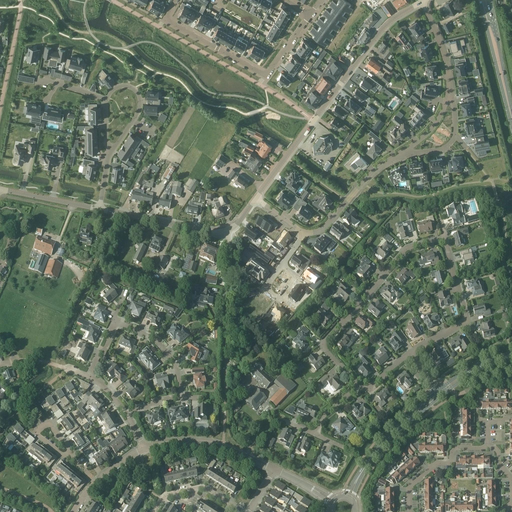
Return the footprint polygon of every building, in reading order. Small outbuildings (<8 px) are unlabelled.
[(152,3),(148,8),(154,12),(159,2),(155,0),(150,0),(150,2),(152,3)] [(268,0),(266,0),(262,7),(267,10),(272,2),(268,0)] [(346,0),(342,5),(351,11),(353,9),(349,6),(351,4),(346,0)] [(395,0),(393,1),(397,9),(410,2),(408,0),(395,0)] [(457,10),(452,0),(449,2),(448,1),(445,3),(446,5),(439,8),(443,15),(447,13),(448,15),(457,10)] [(332,1),(330,3),(339,9),(342,5),(337,1),(336,3),(332,1)] [(159,2),(154,12),(159,15),(162,9),(164,10),(166,6),(159,2)] [(387,2),(381,6),(388,16),(394,12),(387,2)] [(182,10),(178,16),(184,19),(189,10),(184,7),(185,4),(182,3),(179,9),(182,10)] [(330,3),(329,5),(332,8),(331,10),(336,14),(339,9),(330,3)] [(283,8),(280,13),(288,18),(291,13),(286,10),(288,8),(282,4),(281,7),(283,8)] [(342,5),(339,9),(344,13),(346,11),(349,14),(351,11),(342,5)] [(375,11),(379,15),(383,11),(379,7),(375,11)] [(326,9),(324,12),(333,18),(336,14),(331,10),(330,12),(326,9)] [(339,9),(336,14),(345,20),(347,18),(343,15),(344,13),(339,9)] [(189,10),(184,19),(189,22),(193,17),(195,18),(199,12),(196,11),(195,13),(189,10)] [(199,19),(195,24),(201,28),(206,18),(201,15),(202,13),(199,11),(196,17),(199,19)] [(324,12),(322,14),(326,17),(325,19),(330,22),(333,18),(324,12)] [(280,13),(277,18),(286,22),(288,18),(280,13)] [(336,14),(333,18),(338,22),(339,20),(343,23),(345,20),(336,14)] [(372,15),(364,23),(369,28),(377,19),(372,15)] [(206,18),(201,28),(206,31),(210,25),(212,27),(216,21),(213,19),(212,21),(206,18)] [(277,18),(275,22),(282,27),(283,27),(286,22),(277,18)] [(319,18),(318,20),(326,27),(330,22),(325,19),(323,21),(319,18)] [(333,18),(330,22),(338,29),(340,26),(336,24),(338,22),(333,18)] [(318,20),(316,23),(320,26),(318,28),(323,31),(326,27),(318,20)] [(412,25),(409,27),(415,34),(412,36),(416,41),(417,41),(423,37),(421,33),(423,31),(421,28),(421,27),(419,25),(416,22),(415,22),(415,21),(412,24),(412,25)] [(274,22),(271,27),(280,31),(282,27),(275,22),(274,22)] [(330,22),(326,27),(331,30),(333,29),(337,31),(338,29),(330,22)] [(447,32),(451,29),(448,22),(443,25),(447,32)] [(216,30),(213,36),(218,39),(223,31),(218,28),(220,24),(217,23),(214,28),(216,30)] [(271,27),(269,31),(277,36),(280,31),(271,27)] [(313,27),(311,29),(320,36),(323,31),(318,28),(317,30),(313,27)] [(326,27),(323,31),(332,38),(334,35),(330,32),(331,30),(326,27)] [(365,28),(361,34),(367,38),(370,35),(368,33),(369,31),(365,28)] [(311,29),(310,32),(313,34),(312,36),(312,37),(317,40),(320,36),(311,29)] [(223,31),(218,39),(222,42),(227,33),(223,31)] [(269,31),(266,36),(274,41),(277,36),(269,31)] [(323,31),(320,36),(325,39),(326,37),(330,40),(332,38),(323,31)] [(412,46),(408,41),(402,32),(395,37),(401,45),(403,44),(407,49),(412,46)] [(227,33),(222,42),(227,44),(232,36),(227,33)] [(353,37),(349,42),(353,45),(357,40),(361,43),(363,40),(365,42),(367,38),(361,34),(359,36),(357,35),(355,38),(353,37)] [(232,36),(227,44),(232,47),(232,46),(237,39),(232,36)] [(320,36),(317,40),(325,47),(327,44),(324,41),(325,39),(320,36)] [(237,39),(232,46),(237,49),(242,40),(237,38),(237,39)] [(462,38),(447,42),(451,52),(459,50),(458,47),(461,47),(460,44),(463,43),(462,38)] [(242,40),(237,49),(242,52),(247,43),(242,40)] [(303,40),(299,45),(308,52),(312,47),(314,48),(316,45),(310,41),(308,44),(303,40)] [(251,48),(248,54),(254,57),(259,48),(254,45),(254,44),(255,42),(252,41),(249,47),(251,48)] [(389,47),(386,45),(382,42),(377,48),(384,53),(382,56),(386,59),(392,52),(389,46),(389,47)] [(423,42),(416,45),(418,49),(421,48),(422,51),(421,51),(422,56),(423,55),(425,59),(429,58),(433,56),(432,52),(431,47),(430,48),(429,44),(424,45),(423,42)] [(299,45),(296,50),(301,54),(299,57),(304,61),(306,58),(304,57),(308,52),(299,45)] [(45,47),(43,57),(49,59),(48,66),(52,67),(53,61),(55,51),(51,50),(51,48),(45,47)] [(28,48),(26,57),(31,58),(31,60),(36,61),(38,61),(40,49),(33,48),(33,49),(28,48)] [(259,48),(254,57),(259,60),(263,54),(265,56),(269,50),(266,49),(265,51),(259,48)] [(53,61),(52,67),(56,67),(57,61),(63,63),(63,62),(65,51),(59,50),(58,52),(55,51),(53,61)] [(67,58),(65,67),(68,68),(74,70),(74,68),(77,58),(72,56),(71,59),(67,58)] [(292,56),(288,61),(297,67),(301,62),(303,63),(304,61),(299,57),(297,59),(292,56)] [(330,61),(328,65),(339,73),(342,69),(336,64),(338,62),(331,56),(328,60),(330,61)] [(74,68),(74,70),(80,72),(79,73),(83,74),(83,73),(84,72),(86,63),(83,62),(83,60),(82,59),(77,58),(74,68)] [(374,66),(376,68),(377,66),(380,68),(382,65),(376,62),(377,62),(371,58),(368,61),(372,64),(374,66)] [(466,64),(465,58),(459,59),(459,63),(455,64),(456,68),(455,68),(455,69),(456,69),(456,71),(457,76),(465,74),(463,65),(466,64)] [(391,69),(393,68),(391,67),(393,64),(388,60),(384,64),(390,69),(390,68),(391,69)] [(288,61),(285,66),(290,69),(288,72),(293,76),(295,73),(293,72),(297,67),(288,61)] [(372,64),(368,61),(365,65),(371,70),(375,73),(378,69),(376,68),(374,66),(372,64)] [(437,77),(437,76),(435,65),(435,64),(427,66),(429,78),(437,77)] [(328,65),(322,72),(327,76),(329,73),(335,78),(339,73),(328,65)] [(388,73),(390,70),(384,65),(381,68),(388,73)] [(102,69),(97,78),(98,79),(99,81),(103,85),(104,83),(108,88),(114,82),(107,74),(105,73),(102,69)] [(322,72),(317,80),(319,82),(328,88),(331,83),(325,78),(327,76),(322,72)] [(281,73),(277,79),(280,81),(279,82),(282,84),(283,83),(286,85),(290,80),(292,81),(294,79),(288,75),(287,77),(281,73)] [(389,83),(390,81),(391,80),(384,74),(381,77),(388,83),(389,83)] [(379,84),(368,76),(367,77),(366,77),(363,81),(364,82),(362,83),(369,89),(370,86),(374,89),(379,84)] [(461,81),(459,81),(458,81),(461,94),(470,92),(467,80),(468,80),(467,80),(465,80),(464,79),(461,80),(461,81)] [(314,84),(312,87),(316,91),(318,88),(325,93),(328,88),(319,82),(316,86),(314,84)] [(430,100),(431,100),(432,96),(435,97),(436,97),(436,94),(437,94),(437,91),(437,88),(437,89),(426,87),(426,86),(425,86),(424,91),(422,91),(420,98),(421,98),(430,100)] [(310,90),(306,95),(309,96),(317,103),(321,98),(315,93),(316,91),(312,87),(310,90)] [(361,91),(355,87),(351,92),(359,97),(361,94),(365,97),(367,94),(361,90),(361,91)] [(146,93),(145,98),(153,98),(153,102),(160,103),(160,99),(158,98),(158,91),(157,91),(158,90),(154,90),(154,91),(147,90),(147,93),(146,93)] [(303,99),(301,102),(306,105),(308,103),(314,107),(317,103),(309,96),(305,101),(303,99)] [(467,103),(461,104),(462,108),(462,111),(463,111),(463,115),(464,115),(465,116),(470,115),(470,114),(471,114),(470,105),(475,104),(473,96),(466,97),(467,103)] [(410,97),(408,100),(414,105),(417,102),(410,97)] [(348,101),(347,100),(344,104),(345,105),(345,106),(350,110),(350,109),(357,114),(361,107),(350,99),(348,101)] [(364,101),(362,104),(368,109),(371,106),(364,101)] [(145,105),(144,109),(145,110),(145,112),(152,113),(152,114),(155,114),(155,113),(156,114),(157,106),(159,107),(160,103),(153,102),(152,105),(145,105)] [(27,109),(26,113),(32,114),(32,115),(30,122),(40,124),(41,117),(37,117),(39,110),(40,110),(40,106),(28,104),(27,108),(27,109)] [(97,104),(88,104),(88,114),(100,114),(100,108),(97,108),(97,104)] [(346,110),(341,106),(339,108),(335,105),(332,109),(339,114),(341,111),(344,113),(346,110)] [(419,123),(422,119),(423,120),(427,115),(415,105),(413,109),(418,113),(409,123),(415,128),(416,128),(417,127),(418,127),(419,127),(419,126),(419,125),(419,124),(420,123),(419,123)] [(43,112),(42,118),(54,121),(54,118),(59,119),(61,110),(48,107),(47,112),(43,112)] [(100,114),(88,114),(88,124),(97,124),(97,120),(100,120),(100,119),(101,119),(101,114),(100,114)] [(402,121),(395,115),(393,118),(400,124),(402,121)] [(340,123),(334,118),(330,123),(333,126),(332,127),(335,130),(340,123)] [(379,118),(376,123),(381,127),(385,122),(379,118)] [(471,119),(468,119),(469,121),(465,122),(466,126),(466,129),(467,134),(473,133),(474,136),(483,135),(482,128),(476,130),(474,120),(472,120),(471,119)] [(51,137),(54,122),(45,120),(42,135),(51,137)] [(392,133),(388,136),(392,143),(396,140),(397,142),(401,139),(401,138),(404,136),(403,134),(409,127),(404,122),(399,128),(396,130),(395,128),(390,130),(392,133)] [(93,125),(85,126),(85,136),(96,135),(96,129),(93,129),(93,125)] [(381,147),(376,143),(377,141),(379,143),(381,139),(374,133),(371,136),(374,138),(371,141),(373,142),(366,151),(366,152),(373,157),(376,154),(378,151),(381,148),(381,147)] [(130,135),(127,139),(137,146),(142,139),(137,135),(135,138),(130,135)] [(330,138),(328,138),(328,136),(320,137),(313,146),(314,155),(322,153),(323,152),(324,153),(328,152),(332,148),(330,138)] [(483,136),(476,137),(477,145),(475,146),(475,150),(490,147),(488,140),(484,141),(483,136)] [(16,151),(13,163),(22,164),(23,159),(25,160),(25,159),(25,156),(26,156),(26,155),(25,155),(26,151),(28,151),(27,151),(28,146),(34,147),(34,146),(35,146),(35,145),(34,145),(35,140),(30,139),(29,144),(24,143),(23,147),(19,146),(18,151),(16,151)] [(127,139),(124,144),(134,151),(137,146),(127,139)] [(262,140),(260,142),(263,144),(261,147),(268,152),(272,147),(264,142),(262,140)] [(244,143),(243,146),(246,148),(246,149),(252,151),(252,152),(254,148),(244,143)] [(121,148),(121,149),(131,155),(134,151),(124,144),(123,144),(121,148)] [(97,147),(85,147),(85,155),(91,155),(91,152),(97,152),(97,147)] [(257,148),(255,150),(258,152),(265,157),(268,152),(261,147),(259,150),(257,148)] [(42,156),(41,162),(45,163),(44,167),(51,169),(53,160),(55,161),(55,158),(58,158),(58,156),(64,157),(66,149),(59,148),(58,154),(53,153),(53,156),(46,155),(46,157),(42,156)] [(121,149),(117,154),(122,158),(120,159),(126,163),(127,161),(131,155),(121,149)] [(250,157),(249,160),(252,161),(255,163),(259,166),(262,161),(255,156),(256,154),(252,152),(252,151),(250,155),(251,156),(250,157)] [(367,161),(357,152),(346,163),(354,170),(355,169),(357,171),(367,161)] [(220,155),(217,159),(224,164),(226,160),(220,155)] [(461,156),(455,156),(455,158),(452,158),(453,161),(448,162),(450,171),(455,171),(454,169),(461,168),(460,165),(464,165),(463,160),(462,160),(461,156)] [(83,164),(81,172),(82,172),(82,173),(86,174),(85,177),(93,179),(96,166),(94,166),(94,161),(84,158),(83,164)] [(429,160),(430,168),(430,169),(431,169),(431,168),(442,167),(443,167),(443,166),(442,159),(442,158),(441,158),(437,159),(434,159),(430,160),(429,160)] [(247,162),(246,164),(248,166),(256,171),(259,166),(255,163),(252,161),(249,160),(247,162)] [(414,163),(410,163),(410,164),(409,164),(410,169),(411,169),(411,173),(415,173),(415,174),(420,173),(420,171),(424,171),(422,161),(418,162),(418,161),(414,162),(414,163)] [(112,175),(111,180),(120,181),(120,176),(123,177),(124,168),(127,169),(128,165),(122,162),(121,169),(113,168),(112,172),(112,173),(112,175)] [(149,165),(145,173),(148,174),(151,170),(153,166),(149,165)] [(153,166),(151,170),(157,173),(160,169),(153,165),(153,166)] [(394,170),(391,171),(390,171),(391,171),(392,174),(389,176),(391,181),(395,179),(395,180),(395,179),(399,177),(401,181),(407,180),(408,184),(409,183),(407,173),(402,173),(399,167),(396,168),(393,169),(394,170)] [(170,168),(164,179),(168,182),(169,182),(172,177),(175,171),(170,168)] [(232,169),(228,175),(232,178),(237,172),(232,169)] [(299,175),(295,172),(294,173),(292,172),(287,179),(289,180),(288,182),(286,185),(295,192),(299,186),(295,183),(299,177),(298,176),(299,175)] [(141,175),(135,184),(140,187),(145,178),(141,175)] [(238,175),(234,181),(240,186),(240,187),(242,188),(243,188),(244,189),(248,183),(238,175)] [(194,180),(188,189),(193,193),(196,189),(196,188),(199,184),(194,180)] [(168,182),(162,191),(167,194),(171,188),(172,185),(168,182)] [(308,184),(306,183),(300,191),(302,193),(308,184)] [(165,201),(164,208),(169,210),(171,202),(172,195),(180,197),(182,189),(180,189),(172,187),(171,188),(167,194),(169,194),(169,197),(166,196),(165,201)] [(133,193),(131,201),(136,202),(138,195),(139,191),(135,190),(134,194),(133,193)] [(291,202),(294,205),(295,203),(299,198),(296,195),(292,201),(286,196),(287,195),(282,192),(278,196),(280,197),(278,200),(277,200),(278,200),(281,202),(280,203),(283,205),(284,205),(287,207),(291,202)] [(329,197),(324,194),(321,198),(322,199),(319,203),(315,200),(312,203),(319,208),(321,206),(325,209),(332,200),(328,198),(329,197)] [(219,199),(220,202),(221,205),(221,206),(222,206),(228,204),(225,197),(219,199)] [(299,198),(295,203),(300,207),(295,213),(299,216),(298,216),(301,218),(302,218),(305,220),(306,221),(309,217),(308,216),(311,212),(304,207),(307,202),(299,197),(299,198)] [(468,213),(476,212),(475,198),(466,199),(467,202),(461,203),(462,211),(465,210),(464,204),(467,203),(468,213)] [(189,206),(187,213),(193,215),(197,216),(197,213),(198,211),(201,212),(202,205),(194,204),(189,202),(189,206)] [(217,210),(212,211),(215,220),(224,217),(221,208),(220,209),(219,207),(221,206),(221,205),(220,202),(215,203),(217,210)] [(457,207),(457,205),(449,207),(450,209),(446,210),(448,217),(452,216),(453,220),(452,220),(453,226),(462,224),(462,223),(465,223),(463,217),(462,217),(461,214),(462,214),(460,206),(457,207)] [(357,216),(350,211),(348,214),(347,213),(344,217),(345,217),(343,220),(349,225),(351,223),(354,226),(358,221),(355,218),(357,216)] [(432,231),(430,224),(434,223),(433,216),(426,218),(428,222),(417,225),(420,234),(428,232),(432,231)] [(260,218),(255,224),(267,233),(272,227),(275,230),(277,227),(269,220),(267,222),(260,218)] [(401,240),(409,237),(407,233),(413,232),(410,221),(402,224),(403,229),(398,230),(401,240)] [(343,231),(344,232),(347,234),(350,231),(342,224),(339,227),(340,228),(339,230),(335,227),(330,233),(339,241),(344,235),(341,233),(343,231)] [(456,247),(464,245),(461,235),(468,234),(467,229),(457,231),(458,234),(453,236),(456,247)] [(91,244),(92,238),(89,238),(90,233),(82,232),(80,239),(87,241),(87,244),(91,244)] [(247,232),(244,236),(255,245),(258,240),(261,243),(263,240),(256,235),(254,237),(247,232)] [(387,252),(392,247),(389,244),(393,240),(387,235),(383,239),(386,242),(379,251),(377,250),(377,249),(376,249),(375,250),(374,251),(374,252),(374,253),(378,256),(379,256),(383,259),(388,253),(387,252)] [(164,241),(155,236),(151,244),(160,249),(164,241)] [(279,236),(273,245),(279,250),(282,246),(283,247),(289,240),(284,236),(282,239),(279,236)] [(48,238),(43,237),(42,238),(38,237),(34,249),(51,256),(55,243),(48,240),(48,238)] [(317,245),(314,248),(321,254),(326,248),(330,251),(336,243),(329,238),(326,241),(323,238),(320,242),(320,241),(316,245),(317,245)] [(138,262),(145,247),(140,245),(133,259),(138,262)] [(198,259),(206,262),(212,249),(205,246),(198,259)] [(219,252),(212,249),(206,262),(212,265),(214,261),(219,263),(221,259),(219,258),(220,256),(218,255),(219,252)] [(472,253),(471,249),(460,252),(461,259),(462,259),(464,265),(477,262),(474,252),(472,253)] [(267,253),(265,256),(273,262),(275,259),(267,253)] [(428,254),(428,255),(421,257),(422,260),(419,260),(421,265),(432,262),(433,265),(439,264),(437,256),(434,257),(433,253),(428,254)] [(42,274),(48,257),(40,254),(34,271),(42,274)] [(296,255),(293,259),(302,265),(306,260),(302,256),(301,258),(296,255)] [(163,269),(168,260),(160,256),(155,265),(163,269)] [(369,269),(367,267),(371,263),(365,257),(361,262),(363,263),(360,266),(362,268),(357,273),(361,277),(365,280),(373,272),(369,268),(369,269)] [(57,279),(62,264),(49,260),(44,274),(57,279)] [(249,261),(245,267),(249,270),(247,274),(249,275),(248,276),(254,280),(255,279),(259,281),(261,279),(263,281),(268,273),(262,269),(263,267),(257,263),(256,265),(249,261)] [(415,276),(408,270),(405,273),(402,271),(399,274),(399,275),(395,280),(401,285),(409,277),(412,279),(415,276)] [(437,274),(436,271),(430,273),(432,278),(435,277),(438,286),(442,285),(442,284),(445,283),(442,272),(437,274)] [(309,273),(304,279),(310,283),(308,286),(312,289),(309,292),(313,295),(321,287),(317,284),(318,283),(313,279),(314,277),(309,273)] [(154,288),(158,281),(148,276),(144,283),(154,288)] [(207,277),(206,283),(214,285),(216,279),(207,277)] [(480,287),(478,280),(466,283),(468,291),(471,290),(473,296),(484,293),(482,286),(480,287)] [(342,300),(343,299),(346,301),(351,296),(345,291),(348,288),(342,283),(338,288),(340,290),(337,294),(339,296),(338,297),(339,299),(340,300),(342,300)] [(109,304),(117,296),(114,292),(117,289),(112,284),(108,287),(112,290),(103,298),(109,304)] [(392,291),(387,287),(381,295),(390,303),(395,298),(397,300),(401,294),(395,289),(392,291)] [(210,296),(211,289),(204,288),(203,295),(202,294),(200,303),(212,305),(214,296),(210,296)] [(292,292),(285,302),(291,306),(298,297),(302,300),(305,296),(298,290),(295,294),(292,292)] [(447,297),(445,292),(438,294),(439,299),(439,300),(441,307),(451,305),(449,297),(447,297)] [(256,309),(252,313),(257,316),(262,309),(260,308),(266,301),(261,298),(254,307),(256,309)] [(384,306),(378,301),(375,304),(373,303),(368,310),(377,318),(382,311),(381,310),(384,306)] [(139,317),(142,310),(137,308),(138,305),(133,303),(130,308),(133,309),(131,314),(133,315),(132,315),(133,316),(134,317),(135,318),(136,318),(137,318),(138,317),(139,317)] [(323,327),(330,320),(329,319),(331,316),(326,313),(329,309),(324,304),(320,307),(322,309),(316,316),(321,320),(319,322),(323,327)] [(104,323),(108,313),(104,311),(106,308),(99,305),(97,308),(98,309),(94,318),(104,323)] [(485,311),(483,305),(473,308),(475,316),(484,313),(484,316),(491,315),(489,310),(485,311)] [(267,308),(262,315),(266,318),(268,316),(272,319),(270,321),(277,326),(282,320),(285,323),(289,320),(285,316),(287,314),(278,307),(276,310),(273,307),(271,311),(267,308)] [(154,315),(148,313),(146,319),(152,321),(151,324),(158,327),(162,317),(155,314),(154,315)] [(439,319),(436,314),(431,317),(430,316),(423,320),(429,329),(435,325),(434,323),(439,319)] [(366,322),(360,316),(355,323),(363,330),(368,324),(371,327),(374,324),(369,319),(366,322)] [(99,332),(95,330),(96,327),(79,318),(77,323),(82,325),(80,329),(85,331),(89,333),(89,334),(87,340),(94,343),(99,332)] [(413,339),(421,334),(416,326),(419,324),(415,318),(411,320),(414,324),(407,328),(410,334),(409,335),(411,338),(412,337),(413,339)] [(254,319),(248,326),(254,331),(258,326),(256,324),(258,322),(254,319)] [(491,329),(489,322),(483,324),(485,331),(482,331),(484,339),(494,336),(492,328),(491,329)] [(178,329),(174,325),(171,328),(172,329),(167,333),(172,338),(174,337),(180,343),(189,336),(183,329),(180,331),(178,328),(178,329)] [(306,334),(308,332),(303,327),(298,333),(298,336),(295,339),(296,340),(294,343),(296,345),(295,346),(295,348),(296,349),(298,348),(299,347),(303,350),(307,345),(305,343),(304,341),(307,338),(302,333),(304,332),(306,334)] [(352,344),(358,337),(353,332),(346,339),(343,336),(336,344),(342,349),(350,341),(352,344)] [(396,352),(403,346),(398,341),(402,338),(397,332),(392,336),(394,339),(389,343),(396,352)] [(123,337),(122,337),(121,341),(120,341),(119,343),(119,344),(119,345),(120,345),(118,348),(130,353),(129,354),(133,356),(136,348),(133,346),(135,342),(126,338),(124,337),(123,337)] [(461,342),(458,337),(448,343),(452,351),(461,345),(465,351),(470,348),(465,340),(461,342)] [(85,362),(90,352),(86,351),(88,347),(80,343),(77,348),(81,350),(77,358),(85,362)] [(199,349),(191,344),(187,349),(190,351),(191,353),(189,354),(190,357),(192,357),(193,359),(192,362),(198,364),(199,360),(203,361),(205,357),(201,356),(201,355),(202,355),(201,355),(203,351),(199,349)] [(380,366),(388,359),(388,358),(390,356),(382,347),(379,350),(382,354),(375,360),(380,366)] [(152,371),(159,365),(150,354),(150,352),(147,349),(146,349),(143,351),(143,352),(139,356),(142,360),(141,360),(148,368),(149,368),(152,371)] [(439,355),(436,351),(429,355),(435,364),(443,359),(443,360),(448,357),(445,351),(439,355)] [(317,360),(313,355),(308,359),(312,363),(311,365),(316,371),(324,364),(319,358),(317,360)] [(365,378),(371,373),(366,366),(370,363),(364,357),(360,360),(364,365),(358,370),(361,374),(365,378)] [(124,377),(118,371),(119,370),(114,365),(112,363),(110,363),(108,365),(108,366),(110,368),(106,372),(109,375),(110,377),(111,377),(112,378),(114,375),(120,381),(124,377)] [(257,365),(254,363),(247,371),(266,389),(273,381),(261,369),(263,367),(259,363),(257,365)] [(201,375),(200,375),(199,373),(204,373),(204,369),(194,369),(194,373),(195,376),(193,377),(194,381),(193,381),(195,386),(196,386),(197,390),(204,388),(203,384),(206,383),(205,378),(202,379),(201,375)] [(4,382),(16,378),(13,370),(1,374),(4,382)] [(413,385),(408,379),(409,379),(404,372),(396,379),(401,386),(404,383),(409,388),(413,385)] [(163,377),(162,376),(161,374),(154,376),(155,379),(156,379),(158,386),(161,386),(162,390),(168,389),(166,384),(168,384),(166,376),(163,377)] [(283,374),(275,383),(281,389),(285,393),(287,395),(296,387),(283,374)] [(338,380),(334,374),(328,380),(326,377),(320,382),(324,386),(327,383),(331,387),(332,386),(336,391),(342,386),(337,381),(338,380)] [(78,386),(86,392),(90,386),(77,379),(75,381),(75,380),(73,381),(72,382),(70,384),(74,389),(78,386)] [(134,386),(130,381),(124,385),(128,390),(128,392),(126,393),(131,399),(139,392),(134,386)] [(62,390),(61,391),(64,396),(69,393),(74,400),(75,400),(77,398),(79,396),(70,384),(65,387),(63,388),(63,389),(62,390)] [(255,410),(266,398),(256,388),(245,400),(255,410)] [(381,408),(386,404),(383,401),(389,396),(384,390),(376,397),(378,399),(375,401),(381,408)] [(53,396),(51,399),(54,404),(59,400),(64,407),(69,404),(64,396),(61,391),(56,395),(55,394),(54,395),(53,395),(53,396)] [(285,393),(273,405),(276,407),(287,395),(285,393)] [(83,400),(77,408),(79,412),(82,409),(86,403),(88,406),(90,405),(92,407),(99,400),(99,399),(99,398),(97,397),(95,395),(92,397),(89,400),(85,397),(83,400)] [(61,413),(51,399),(46,402),(46,401),(45,402),(44,403),(43,404),(42,405),(41,406),(41,407),(45,411),(50,407),(55,414),(54,415),(56,418),(61,413)] [(488,410),(488,402),(482,402),(482,399),(479,399),(479,406),(482,406),(482,410),(488,410)] [(99,400),(92,407),(97,412),(92,415),(95,418),(105,411),(102,407),(104,405),(99,400)] [(370,411),(363,404),(358,409),(356,405),(350,410),(357,418),(362,414),(364,416),(370,411)] [(206,417),(206,406),(199,406),(199,410),(195,409),(194,420),(200,420),(201,417),(206,417)] [(316,411),(306,406),(305,410),(299,408),(296,414),(307,419),(308,416),(313,418),(316,411)] [(176,409),(176,408),(170,409),(171,411),(168,412),(171,422),(188,418),(186,408),(179,410),(179,409),(176,409)] [(461,419),(470,419),(470,413),(467,413),(466,410),(460,410),(461,419)] [(104,421),(106,424),(114,419),(114,418),(114,417),(113,415),(112,415),(110,413),(108,414),(106,411),(98,417),(101,422),(103,421),(103,422),(104,421)] [(163,420),(160,411),(156,412),(157,413),(151,415),(151,414),(147,416),(150,425),(163,420)] [(63,428),(71,423),(68,418),(70,417),(68,414),(61,419),(63,422),(60,424),(63,428)] [(353,427),(345,418),(343,421),(340,418),(332,426),(335,430),(336,429),(340,434),(345,429),(347,431),(349,431),(350,430),(353,427)] [(106,424),(103,426),(106,430),(104,431),(106,435),(116,431),(114,427),(118,425),(114,419),(106,424)] [(71,423),(63,428),(67,433),(69,431),(71,433),(79,428),(76,425),(74,427),(71,423)] [(28,444),(32,438),(18,427),(15,431),(14,431),(14,430),(13,432),(12,433),(12,434),(11,435),(11,436),(22,446),(15,440),(19,436),(26,441),(25,442),(28,444)] [(75,444),(82,439),(79,434),(82,432),(80,429),(72,435),(74,438),(72,440),(75,444)] [(115,440),(121,449),(127,445),(122,438),(125,436),(121,430),(117,432),(119,435),(117,436),(118,438),(115,440)] [(289,449),(292,442),(294,437),(290,435),(291,433),(284,430),(282,435),(281,436),(279,439),(287,442),(285,447),(289,449)] [(470,431),(463,431),(463,437),(461,437),(461,440),(468,440),(468,437),(470,437),(470,431)] [(18,451),(22,446),(11,436),(7,441),(6,440),(7,440),(6,440),(5,441),(5,442),(4,443),(4,444),(3,446),(3,447),(3,446),(10,452),(14,447),(18,451)] [(82,439),(75,444),(79,448),(81,447),(83,449),(90,444),(85,437),(82,439)] [(437,445),(437,453),(443,453),(443,449),(446,449),(446,438),(442,438),(442,445),(437,445)] [(109,451),(103,443),(100,439),(97,442),(102,448),(99,451),(100,453),(98,454),(104,462),(109,459),(105,453),(109,451)] [(306,452),(310,442),(303,439),(300,445),(298,444),(295,450),(299,453),(301,450),(306,452)] [(121,449),(115,440),(109,444),(106,440),(103,443),(109,451),(110,452),(113,450),(115,454),(121,449)] [(33,456),(41,447),(36,443),(34,446),(32,444),(30,446),(26,451),(29,453),(33,457),(33,456)] [(425,453),(425,445),(419,445),(419,444),(414,444),(412,446),(411,444),(409,446),(414,453),(417,451),(418,451),(418,453),(425,453)] [(411,456),(414,453),(408,446),(405,449),(411,456)] [(37,460),(45,450),(41,447),(33,456),(37,460)] [(41,463),(43,461),(49,454),(45,450),(37,460),(41,463)] [(333,467),(338,455),(334,454),(335,453),(330,451),(327,456),(326,455),(325,456),(321,454),(317,462),(325,465),(326,464),(333,467)] [(49,454),(43,461),(47,464),(46,466),(48,469),(57,458),(54,456),(53,457),(49,454)] [(104,462),(98,454),(94,457),(92,454),(87,458),(92,465),(95,463),(98,467),(104,462)] [(409,461),(415,468),(420,464),(415,458),(412,461),(411,459),(410,459),(409,460),(409,461)] [(483,458),(483,466),(489,466),(489,469),(492,469),(492,461),(489,461),(489,458),(483,458)] [(462,466),(465,466),(465,459),(459,459),(459,463),(456,463),(456,470),(462,470),(462,466)] [(210,478),(215,471),(212,469),(216,462),(213,460),(207,468),(210,470),(206,476),(210,478)] [(415,468),(409,461),(408,460),(404,464),(411,472),(410,472),(415,468)] [(60,475),(66,468),(62,464),(63,463),(60,461),(56,466),(55,465),(52,469),(55,472),(56,471),(60,475)] [(406,476),(411,472),(404,464),(400,468),(406,476)] [(171,482),(169,474),(164,475),(162,465),(159,466),(161,477),(164,477),(165,483),(171,482)] [(190,469),(192,477),(197,476),(197,474),(200,473),(198,467),(195,468),(190,469)] [(63,480),(70,471),(66,468),(60,475),(59,476),(63,480)] [(406,476),(400,468),(395,472),(396,474),(401,480),(406,476)] [(67,483),(74,475),(70,471),(63,480),(67,483)] [(215,481),(220,474),(215,471),(210,478),(215,481)] [(401,480),(396,474),(395,472),(388,478),(393,485),(396,483),(397,484),(401,480)] [(220,484),(224,477),(220,474),(215,481),(220,484)] [(71,487),(73,485),(78,478),(74,475),(67,483),(67,484),(71,487)] [(224,487),(229,480),(224,477),(220,484),(224,487)] [(78,478),(73,485),(77,488),(75,490),(78,493),(79,491),(82,488),(84,486),(87,482),(84,480),(82,481),(78,478)] [(432,488),(432,482),(436,482),(436,479),(428,479),(428,482),(424,482),(424,488),(432,488)] [(229,490),(233,483),(229,480),(224,487),(229,490)] [(233,483),(229,490),(233,493),(238,486),(233,483)] [(280,495),(282,492),(290,494),(292,496),(294,492),(278,483),(274,488),(276,489),(274,491),(280,495)] [(132,496),(141,502),(144,497),(142,496),(145,493),(137,488),(132,496)] [(274,491),(273,490),(270,496),(271,497),(269,499),(275,503),(277,500),(285,502),(287,504),(289,500),(280,495),(274,491)] [(305,510),(306,507),(308,508),(311,503),(295,493),(293,497),(295,498),(301,504),(299,506),(299,507),(305,510)] [(138,507),(141,502),(132,496),(134,497),(131,502),(138,507)] [(269,499),(268,498),(265,504),(266,505),(264,507),(270,511),(272,508),(280,510),(281,511),(282,511),(285,509),(275,503),(269,499)] [(299,507),(299,506),(290,501),(288,505),(291,506),(296,511),(295,511),(305,511),(306,511),(305,510),(299,507)] [(466,505),(466,511),(472,511),(473,508),(476,508),(475,501),(472,501),(472,505),(466,505)] [(136,511),(138,507),(131,502),(129,505),(127,504),(126,505),(136,511)] [(197,511),(202,511),(207,505),(202,502),(201,504),(199,503),(194,510),(197,511)] [(454,511),(454,505),(454,503),(450,503),(450,502),(445,502),(445,506),(445,511),(454,511)]
